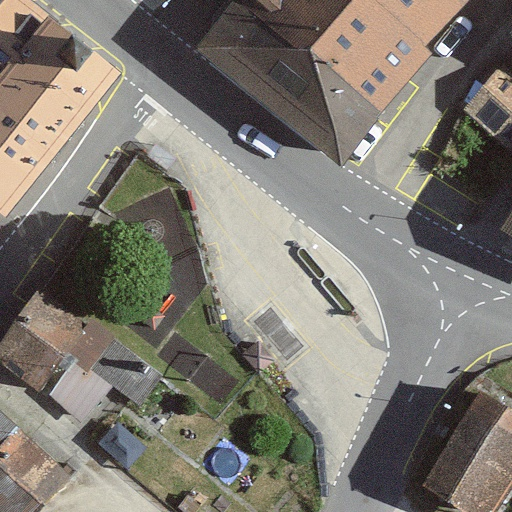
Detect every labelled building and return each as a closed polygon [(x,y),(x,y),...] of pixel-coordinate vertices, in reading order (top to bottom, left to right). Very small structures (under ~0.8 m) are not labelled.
[(0,0),(0,210),(61,134),(110,73),(54,29),(53,30),(26,9),(14,0),(0,0)] [(335,160),(377,108),(239,0),(231,0),(194,48),(335,160)] [(239,0),(377,108),(422,48),(368,0),(239,0)] [(368,0),(422,48),(461,0),(368,0)] [(511,38),(511,17),(502,27),(511,38)] [(511,64),(504,58),(467,103),(511,138),(511,64)] [(511,242),(511,195),(491,229),(511,242)] [(79,308),(70,319),(34,293),(0,339),(0,368),(31,391),(41,378),(103,430),(153,370),(79,308)] [(454,511),(492,511),(511,484),(511,411),(479,389),(413,483),(454,511)] [(0,511),(21,511),(67,469),(0,412),(0,511)]
